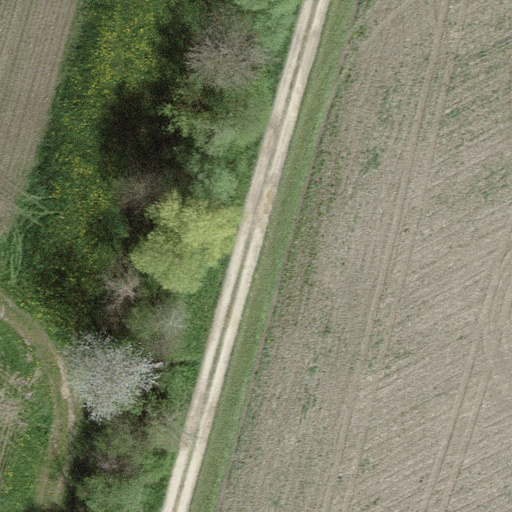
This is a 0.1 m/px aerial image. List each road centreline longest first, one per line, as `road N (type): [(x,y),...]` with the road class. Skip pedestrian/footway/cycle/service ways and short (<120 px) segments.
road 1 (track): [(179,511),(328,0)]
road 2 (track): [(0,310),(53,353),(66,401),(42,511)]
